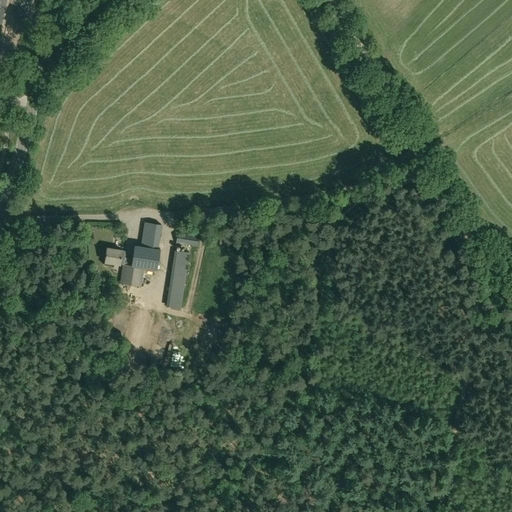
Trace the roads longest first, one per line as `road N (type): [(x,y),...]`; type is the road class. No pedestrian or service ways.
road 1 (track): [(334,0),(495,269)]
road 2 (track): [(495,269),(438,511)]
road 3 (secondary): [(0,217),(62,0)]
